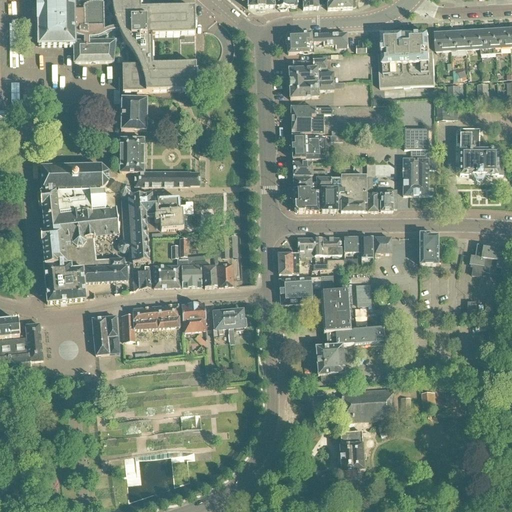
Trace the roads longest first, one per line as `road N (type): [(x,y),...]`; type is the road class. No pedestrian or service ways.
road 1 (residential): [(0,306),(41,317),(267,293)]
road 2 (tertiary): [(511,228),(266,227)]
road 3 (secondary): [(200,507),(240,482),(268,434),(267,293)]
road 4 (secondary): [(264,40),(266,227)]
road 5 (secondary): [(411,0),(372,21),(282,27),(264,40)]
